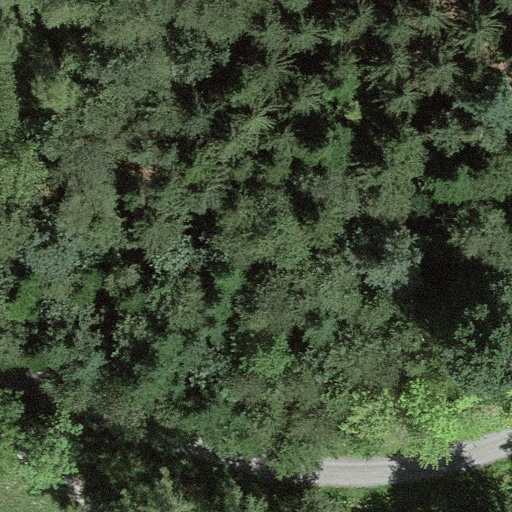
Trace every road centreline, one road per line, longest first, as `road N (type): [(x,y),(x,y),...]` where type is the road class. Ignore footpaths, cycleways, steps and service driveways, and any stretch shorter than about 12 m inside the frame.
road 1 (track): [(0,374),(184,436),(323,466),(401,471),(511,445)]
road 2 (track): [(125,511),(0,411)]
